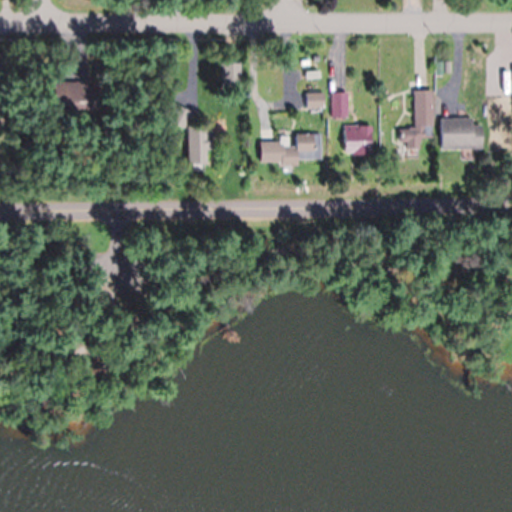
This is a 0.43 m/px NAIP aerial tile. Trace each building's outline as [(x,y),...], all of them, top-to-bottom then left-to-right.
[(221,65),(221,92),(241,92),(241,65),(221,65)] [(305,78),(304,71),(318,70),(319,77),(305,78)] [(88,81),(97,81),(97,111),(53,111),(53,82),(58,81),(88,81)] [(416,90),(426,90),(431,89),(432,125),(430,125),(430,136),(427,136),(427,137),(419,137),(419,141),(417,141),(417,147),(405,148),(404,141),(398,141),(398,128),(407,128),(407,126),(414,126),(413,124),(412,90),(416,90)] [(336,91),(345,91),(347,91),(346,116),(333,116),(333,91),(336,91)] [(305,108),(305,92),(322,92),(322,107),(305,108)] [(182,127),(162,116),(170,101),(190,113),(182,127)] [(511,122),(511,137),(489,136),(490,114),(511,114),(511,122)] [(440,118),(455,118),(470,117),(470,124),(479,124),(479,147),(439,148),(439,118),(440,118)] [(240,123),(246,123),(256,123),(256,141),(256,148),(238,148),(238,141),(238,123),(240,123)] [(350,154),(350,151),(343,152),(342,124),(370,124),(370,131),(369,132),(369,149),(370,149),(370,154),(350,154)] [(185,163),(185,148),(186,148),(185,126),(209,126),(209,137),(208,137),(209,148),(204,148),(205,162),(185,163)] [(279,165),(279,150),(283,150),(283,149),(294,149),(294,133),(312,133),(319,133),(320,158),(313,158),(312,158),(295,159),(295,164),(279,165)]
